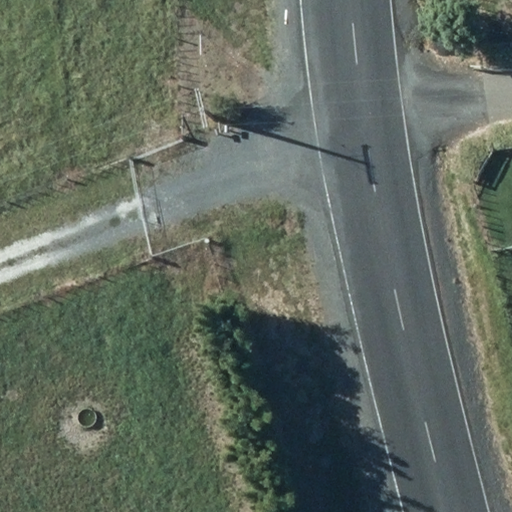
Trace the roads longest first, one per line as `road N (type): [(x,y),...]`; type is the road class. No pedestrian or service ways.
road 1 (unclassified): [(389,0),(421,360),(463,511)]
road 2 (unknown): [(341,0),(0,122)]
